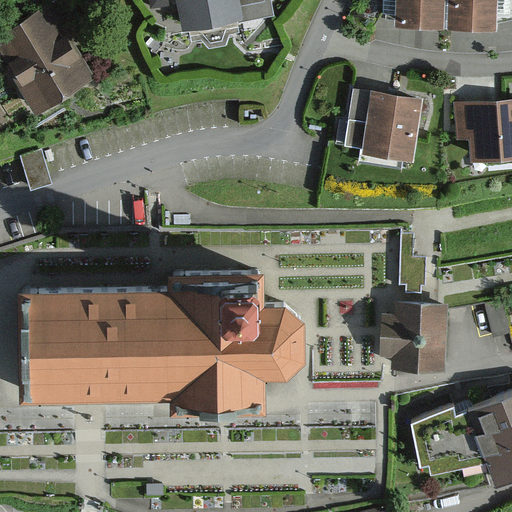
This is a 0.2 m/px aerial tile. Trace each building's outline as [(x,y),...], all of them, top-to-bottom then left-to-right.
[(177,0),(183,30),(272,14),(269,0),(177,0)] [(446,0),(401,0),(401,14),(446,16),(446,0)] [(492,0),(446,0),(446,16),(492,18),(492,0)] [(5,31),(19,54),(15,56),(41,98),(88,68),(60,23),(66,19),(54,1),(5,31)] [(405,98),(349,87),(337,149),(392,160),(405,98)] [(511,121),(511,95),(440,97),(442,158),(511,155),(511,121)] [(168,289),(18,292),(20,402),(169,399),(169,415),(266,413),(266,380),(307,379),(305,304),(264,304),(264,271),(168,272),(168,289)] [(425,285),(425,273),(402,272),(401,285),(425,285)] [(444,370),(445,301),(397,301),(396,370),(444,370)] [(511,468),(511,387),(456,408),(453,398),(414,414),(422,461),(430,459),(431,467),(489,453),(497,474),(511,468)]
